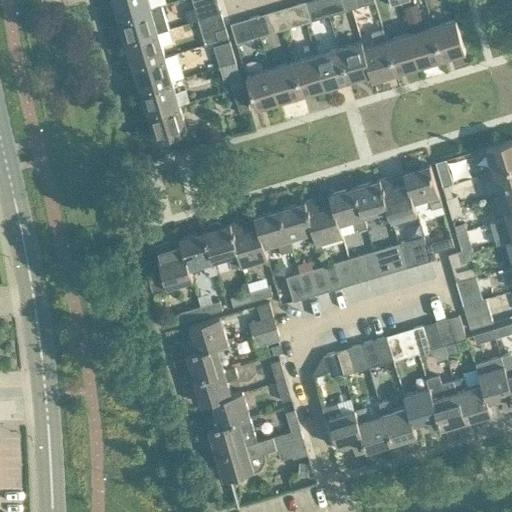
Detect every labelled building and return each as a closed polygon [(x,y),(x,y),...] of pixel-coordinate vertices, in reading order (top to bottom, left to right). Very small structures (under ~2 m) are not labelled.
[(151,7),(148,0),(113,0),(119,17),(151,7)] [(187,0),(175,0),(180,19),(192,17),(187,0)] [(221,12),(217,0),(192,0),(198,19),(221,12)] [(330,15),(324,0),(308,0),(295,4),(298,14),(308,11),(311,20),(330,15)] [(357,7),(355,0),(324,0),(330,15),(357,7)] [(161,4),(151,7),(119,17),(126,41),(158,32),(168,29),(161,4)] [(311,20),(308,11),(298,14),(295,4),(272,11),(275,21),(285,17),(288,27),(311,20)] [(288,27),(285,17),(275,21),(272,11),(250,17),(252,27),(263,24),(266,34),(288,27)] [(229,37),(221,12),(198,19),(202,33),(215,30),(218,40),(229,37)] [(266,34),(263,24),(252,27),(250,17),(231,23),(236,43),(266,34)] [(466,51),(456,19),(433,26),(442,58),(466,51)] [(442,58),(433,26),(409,33),(419,65),(442,58)] [(396,72),(386,39),(383,29),(371,33),(374,43),(364,46),(371,73),(373,79),(396,72)] [(165,56),(158,32),(126,41),(133,65),(165,56)] [(419,65),(409,33),(386,39),(396,72),(419,65)] [(371,73),(364,46),(362,40),(339,47),(349,79),(371,73)] [(214,45),(220,65),(236,61),(230,41),(214,45)] [(349,79),(339,47),(316,54),(326,86),(349,79)] [(326,86),(316,54),(293,61),(303,93),(326,86)] [(172,80),(165,56),(133,65),(140,89),(172,80)] [(243,85),(236,61),(220,65),(225,81),(230,80),(233,88),(243,85)] [(303,93),(293,61),(270,68),(280,100),(303,93)] [(280,100),(270,68),(246,75),(256,107),(280,100)] [(186,89),(176,92),(172,80),(140,89),(148,114),(179,104),(190,101),(186,89)] [(250,110),(243,85),(233,88),(240,113),(250,110)] [(187,129),(179,104),(148,114),(155,138),(187,129)] [(511,139),(486,147),(493,171),(511,164),(511,139)] [(436,162),(443,186),(453,183),(446,159),(436,162)] [(404,171),(407,183),(408,182),(414,201),(427,197),(430,208),(442,205),(430,164),(404,171)] [(511,189),(511,164),(493,171),(500,194),(511,189)] [(408,182),(407,183),(394,187),(390,175),(380,178),(392,220),(418,212),(414,201),(408,182)] [(453,183),(443,186),(446,198),(450,209),(460,206),(457,195),(452,197),(451,192),(475,185),(473,177),(453,183)] [(392,220),(380,178),(355,186),(364,216),(365,216),(378,212),(382,223),(392,220)] [(364,216),(355,186),(329,193),(333,205),(339,224),(339,223),(353,219),(356,231),(368,227),(365,216),(364,216)] [(511,214),(511,189),(500,194),(507,217),(511,214)] [(333,205),(319,209),(316,197),(305,201),(317,242),(343,235),(339,223),(339,224),(333,205)] [(317,242),(305,201),(280,208),(289,238),(303,234),(306,246),(317,242)] [(463,215),(460,206),(450,209),(452,218),(463,215)] [(289,238),(280,208),(255,216),(258,227),(259,227),(264,245),(265,245),(278,241),(282,253),(293,249),(289,238)] [(511,214),(507,217),(491,221),(494,232),(510,228),(511,234),(511,214)] [(259,227),(258,227),(244,231),(241,220),(230,223),(242,264),(268,256),(265,245),(264,245),(259,227)] [(242,264),(230,223),(221,226),(220,222),(217,221),(208,223),(207,226),(208,229),(206,230),(215,260),(228,256),(231,267),(242,264)] [(457,232),(460,243),(470,240),(467,229),(457,232)] [(215,260),(206,230),(180,238),(183,249),(189,267),(203,263),(206,274),(218,271),(215,260)] [(411,239),(418,263),(431,259),(426,243),(424,235),(411,239)] [(452,236),(426,243),(431,259),(437,258),(435,251),(454,245),(452,236)] [(183,249),(180,238),(155,245),(167,286),(193,278),(189,267),(183,249)] [(418,263),(411,239),(399,242),(406,267),(418,263)] [(386,246),(393,270),(406,267),(399,242),(386,246)] [(393,270),(386,246),(374,250),(381,274),(393,270)] [(468,247),(458,250),(461,261),(471,258),(468,247)] [(361,253),(368,278),(381,274),(374,250),(361,253)] [(476,276),(471,258),(461,261),(458,250),(448,253),(456,281),(476,276)] [(368,278),(361,253),(349,257),(356,281),(368,278)] [(336,261),(344,285),(356,281),(349,257),(336,261)] [(344,285),(336,261),(324,264),(331,289),(344,285)] [(311,268),(319,293),(331,289),(324,264),(311,268)] [(319,293),(311,268),(299,272),(306,296),(319,293)] [(286,276),(293,300),(306,296),(299,272),(286,276)] [(476,276),(456,281),(463,304),(483,299),(482,294),(489,293),(483,274),(476,276)] [(250,290),(253,299),(272,293),(270,284),(250,290)] [(253,299),(250,290),(231,296),(233,305),(253,299)] [(486,298),(483,299),(463,304),(470,328),(493,321),(486,298)] [(201,305),(204,314),(222,309),(220,299),(201,305)] [(249,321),(252,333),(277,326),(269,301),(257,305),(261,318),(249,321)] [(181,311),(183,320),(204,314),(201,305),(181,311)] [(459,313),(449,316),(456,341),(466,338),(459,313)] [(187,353),(228,340),(220,315),(191,324),(195,339),(184,342),(187,353)] [(444,344),(456,341),(449,316),(436,320),(444,344)] [(444,344),(436,320),(424,324),(431,348),(444,344)] [(511,322),(492,328),(495,338),(511,332),(511,322)] [(431,348),(424,324),(412,327),(419,352),(431,348)] [(280,339),(277,326),(252,333),(256,346),(280,339)] [(419,352),(412,327),(399,331),(406,355),(419,352)] [(495,338),(492,328),(473,334),(476,343),(495,338)] [(386,335),(394,359),(406,355),(399,331),(386,335)] [(394,359),(386,335),(373,339),(381,363),(394,359)] [(362,342),(369,367),(381,363),(373,339),(362,342)] [(194,378),(224,369),(220,354),(231,351),(228,340),(187,353),(194,378)] [(369,367),(362,342),(349,346),(356,370),(369,367)] [(337,350),(344,374),(356,370),(349,346),(337,350)] [(324,353),(331,378),(344,374),(337,350),(324,353)] [(511,351),(501,355),(503,364),(511,393),(511,351)] [(511,406),(511,393),(503,364),(501,355),(475,363),(481,383),(482,383),(488,401),(502,397),(505,408),(511,406)] [(271,361),(276,380),(285,377),(280,359),(271,361)] [(232,394),(232,393),(228,380),(239,377),(235,365),(224,369),(194,378),(202,404),(213,400),(213,399),(232,394)] [(438,376),(427,379),(429,386),(441,427),(466,420),(457,390),(454,379),(440,383),(438,376)] [(492,412),(488,401),(482,383),(481,383),(468,387),(465,376),(454,379),(457,390),(466,420),(492,412)] [(292,398),(285,377),(276,380),(282,400),(292,398)] [(441,427),(429,386),(404,394),(407,405),(408,404),(413,424),(414,423),(427,419),(431,431),(441,427)] [(209,428),(250,415),(242,390),(232,393),(232,394),(213,399),(213,400),(217,414),(206,417),(209,428)] [(366,450),(354,409),(351,397),(322,406),(326,418),(329,417),(338,446),(352,442),(356,453),(366,450)] [(417,435),(414,423),(413,424),(408,404),(407,405),(393,409),(390,398),(379,401),(382,412),(383,412),(391,442),(417,435)] [(383,412),(382,412),(369,416),(366,405),(354,409),(366,450),(391,442),(383,412)] [(286,411),(291,430),(300,427),(295,408),(286,411)] [(217,453),(258,440),(250,415),(209,428),(217,453)] [(297,451),(307,448),(301,428),(258,440),(217,453),(224,478),(257,468),(260,466),(264,460),(264,456),(263,452),(294,443),(297,451)]
